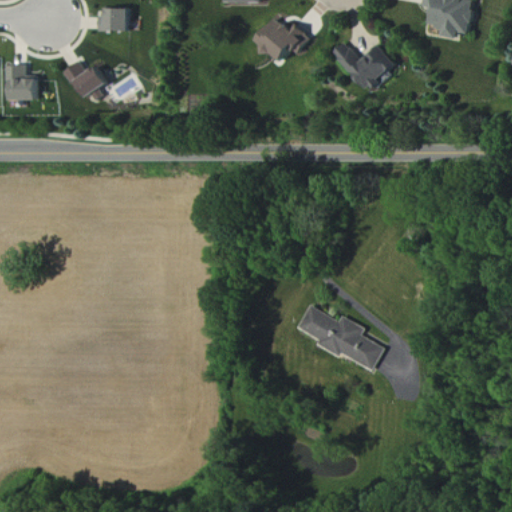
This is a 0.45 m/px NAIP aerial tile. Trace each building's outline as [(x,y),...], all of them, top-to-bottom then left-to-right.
[(429,0),(429,7),(436,8),(433,27),(450,29),(448,37),(464,40),(465,34),(476,35),(481,1),(470,0),(429,0)] [(134,32),(134,10),(105,9),(105,32),(134,32)] [(289,63),(314,36),(303,26),(297,32),(283,19),(262,43),(275,55),(277,52),(289,63)] [(383,46),(366,61),(350,43),(339,54),(375,93),(403,68),(383,46)] [(78,86),(81,84),(92,99),(113,84),(100,67),(91,73),(84,63),(69,74),(78,86)] [(32,77),(31,66),(10,66),(11,83),(15,83),(15,101),(42,101),(42,77),(32,77)] [(393,349),(369,337),(373,330),(349,318),(347,323),(316,307),(304,330),(328,342),(326,345),(380,373),(393,349)]
